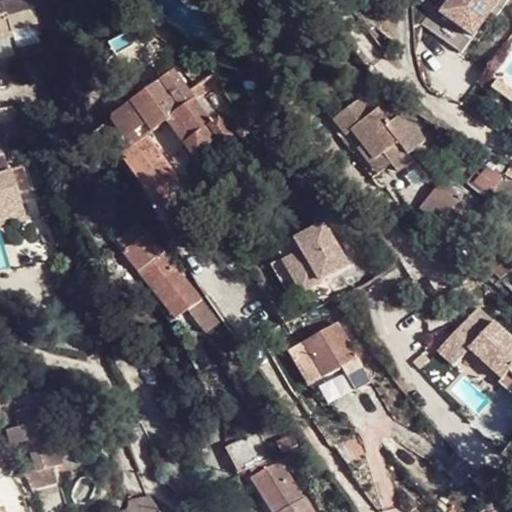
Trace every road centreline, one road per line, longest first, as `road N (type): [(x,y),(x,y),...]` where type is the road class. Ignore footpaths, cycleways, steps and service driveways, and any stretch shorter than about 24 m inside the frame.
road 1 (residential): [(183,511),(150,478),(108,385),(37,354),(0,321)]
road 2 (residential): [(511,151),(377,63),(330,0)]
road 3 (track): [(365,511),(311,441),(250,333)]
